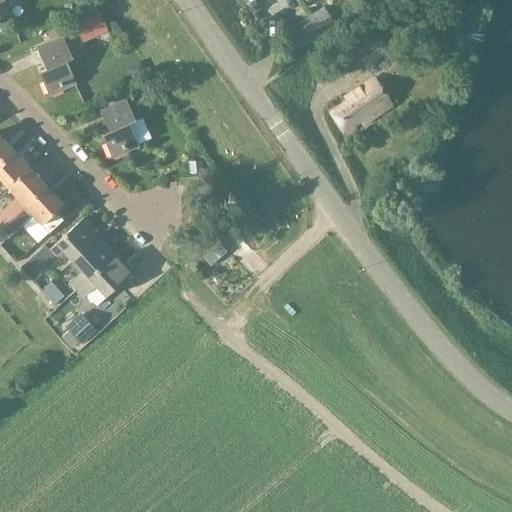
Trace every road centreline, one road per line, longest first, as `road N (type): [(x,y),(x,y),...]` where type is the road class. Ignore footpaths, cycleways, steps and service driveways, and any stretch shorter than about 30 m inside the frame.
road 1 (tertiary): [(511,411),(465,375),(411,314),(187,0)]
road 2 (residential): [(134,224),(0,91)]
